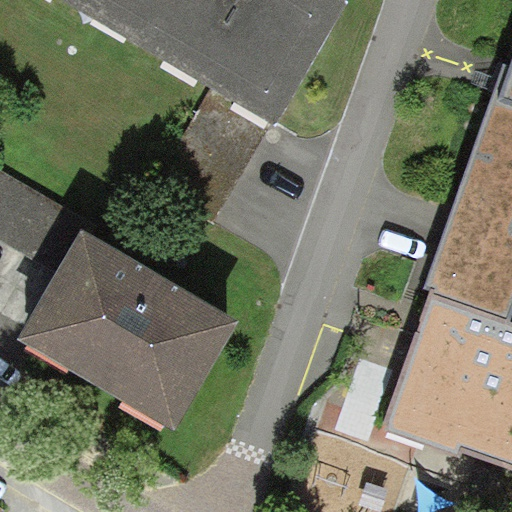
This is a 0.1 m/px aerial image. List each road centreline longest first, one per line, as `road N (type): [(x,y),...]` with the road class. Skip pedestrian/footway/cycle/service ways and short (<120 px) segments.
road 1 (residential): [(239,511),(406,0)]
road 2 (residential): [(0,411),(176,511)]
